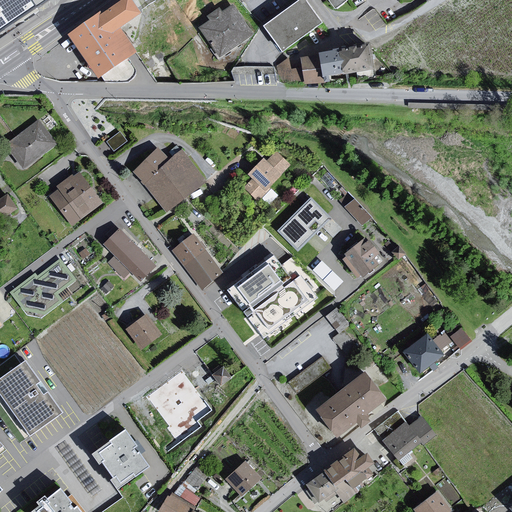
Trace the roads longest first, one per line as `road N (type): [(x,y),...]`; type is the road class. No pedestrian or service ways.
road 1 (residential): [(55,87),(68,117),(322,459)]
road 2 (residential): [(511,97),(55,87)]
road 3 (residential): [(322,459),(511,315)]
road 4 (unknown): [(257,372),(359,288)]
